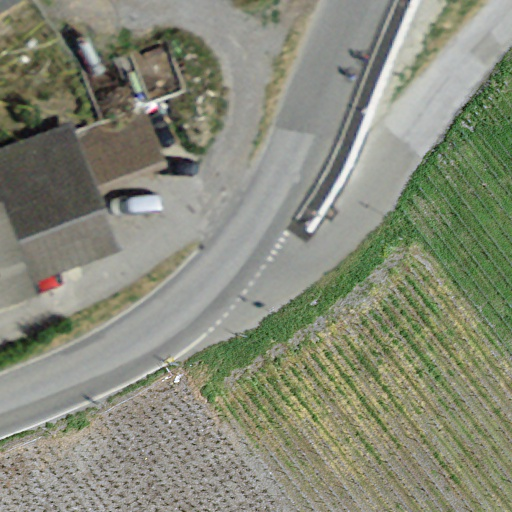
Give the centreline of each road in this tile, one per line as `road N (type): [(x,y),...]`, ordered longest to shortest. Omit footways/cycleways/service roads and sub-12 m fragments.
road 1 (unclassified): [(226,265),(273,276),(325,247),(365,203),(452,71),(511,5)]
road 2 (tertiary): [(226,265),(286,175),(358,0)]
road 3 (tertiary): [(0,402),(163,324),(226,265)]
